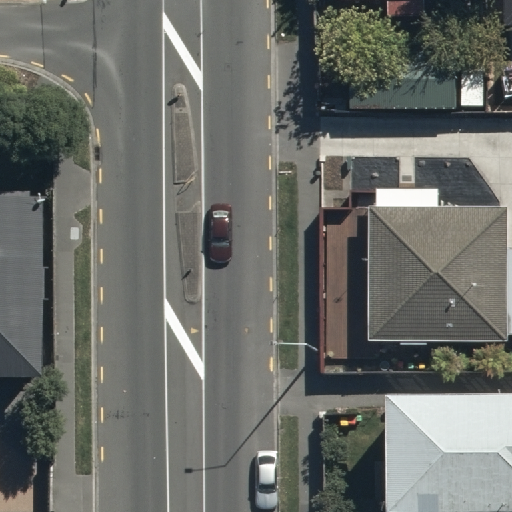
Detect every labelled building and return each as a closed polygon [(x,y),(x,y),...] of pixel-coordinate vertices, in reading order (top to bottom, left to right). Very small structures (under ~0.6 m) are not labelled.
[(340,0),(340,13),(384,13),(384,29),(427,29),(427,13),(463,14),(463,0),(340,0)] [(485,56),(352,57),(352,113),(486,113),(485,56)] [(0,387),(44,387),(44,202),(0,201),(0,387)] [(504,219),(371,219),(369,353),(402,353),(402,357),(429,357),(429,353),(510,353),(510,347),(511,347),(511,259),(504,259),(504,219)] [(511,511),(511,405),(389,406),(389,511),(511,511)]
